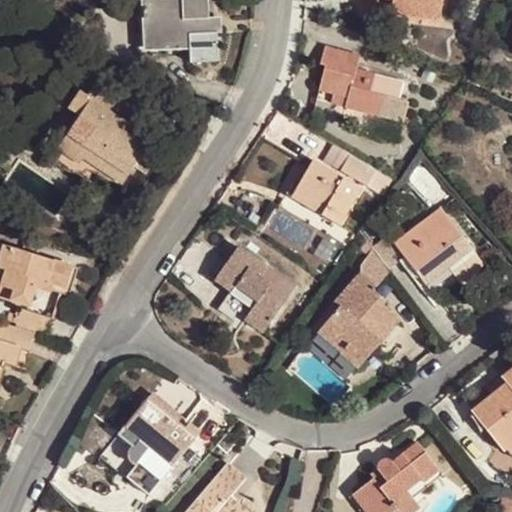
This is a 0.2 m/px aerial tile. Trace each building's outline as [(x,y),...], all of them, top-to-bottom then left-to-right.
[(142,0),(144,21),(145,52),(185,50),(186,63),(215,61),(214,33),(207,33),(206,17),(205,0),(142,0)] [(440,19),(442,0),(392,0),(391,13),(440,19)] [(218,17),(206,17),(207,33),(214,33),(218,32),(218,17)] [(133,52),(145,52),(144,21),(131,22),(133,52)] [(409,101),(370,92),(375,74),(356,69),(360,56),(325,47),(320,65),(325,66),(319,90),(333,94),(347,97),(345,107),(404,122),(409,101)] [(66,108),(76,115),(87,99),(76,92),(66,108)] [(345,107),(347,97),(333,94),(331,103),(345,107)] [(76,115),(59,141),(81,156),(120,182),(129,168),(140,176),(155,153),(144,145),(147,140),(87,99),(76,115)] [(81,156),(59,141),(53,150),(75,165),(81,156)] [(366,186),(376,170),(350,154),(340,170),(366,186)] [(339,225),(360,187),(312,159),(295,189),(325,206),(321,214),(339,225)] [(321,214),(325,206),(295,189),(290,196),(321,214)] [(422,279),(468,243),(440,207),(394,243),(387,234),(372,246),(386,264),(401,251),(422,279)] [(74,269),(0,244),(0,286),(10,290),(7,300),(26,306),(31,287),(33,278),(38,280),(41,289),(65,297),(74,269)] [(262,332),(295,286),(238,246),(215,279),(231,290),(218,308),(241,325),(245,320),(262,332)] [(382,303),(385,300),(372,288),(375,284),(360,271),(334,301),(339,306),(327,320),(349,340),(339,352),(358,368),(381,340),(377,337),(382,330),(387,334),(399,318),(382,303)] [(38,280),(33,278),(31,287),(41,289),(38,280)] [(0,297),(7,300),(10,290),(0,286),(0,297)] [(17,310),(12,328),(32,333),(43,337),(48,320),(17,310)] [(339,352),(349,340),(327,320),(317,332),(339,352)] [(12,328),(0,324),(0,366),(1,364),(22,370),(32,333),(12,328)] [(381,340),(387,334),(382,330),(377,337),(381,340)] [(511,443),(511,368),(502,377),(506,383),(491,396),(472,411),(504,450),(505,449),(511,443)] [(491,396),(506,383),(502,377),(486,390),(491,396)] [(148,496),(196,437),(173,419),(177,414),(151,394),(118,434),(132,447),(130,449),(129,451),(128,453),(128,456),(128,459),(130,461),(132,463),(136,465),(127,477),(148,496)] [(130,449),(132,447),(118,434),(100,456),(127,477),(136,465),(132,463),(130,461),(128,459),(128,456),(128,453),(129,451),(130,449)] [(423,481),(439,468),(418,443),(353,494),(366,511),(397,511),(398,511),(397,511),(413,511),(421,507),(408,489),(421,478),(423,481)] [(246,511),(229,497),(245,478),(228,463),(186,511),(246,511)] [(511,511),(511,494),(502,494),(499,511),(511,511)]
